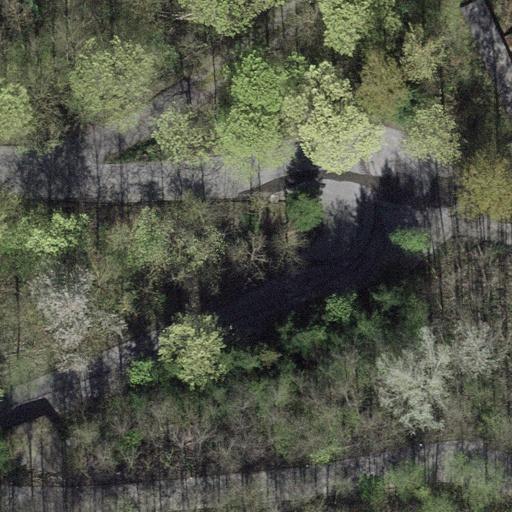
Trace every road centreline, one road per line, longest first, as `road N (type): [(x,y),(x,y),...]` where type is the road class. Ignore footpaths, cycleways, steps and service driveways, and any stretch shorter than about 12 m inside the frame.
road 1 (track): [(0,418),(120,367),(343,293),(442,217),(429,173),(408,164),(245,179),(0,171)]
road 2 (track): [(511,477),(439,455),(39,504),(0,495)]
